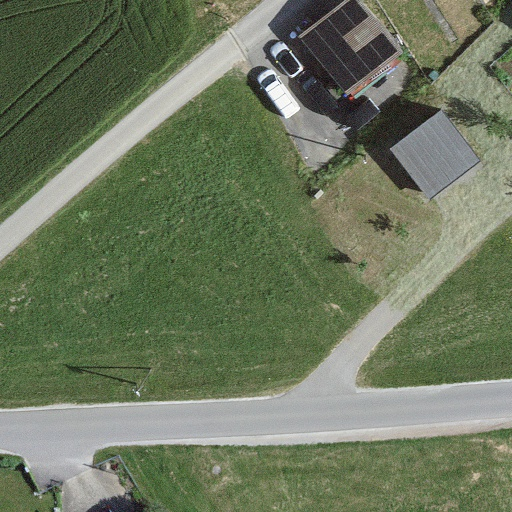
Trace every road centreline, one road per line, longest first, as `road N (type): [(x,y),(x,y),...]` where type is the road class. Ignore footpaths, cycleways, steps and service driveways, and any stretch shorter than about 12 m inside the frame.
road 1 (tertiary): [(0,433),(373,419),(511,402)]
road 2 (unknown): [(353,420),(375,339),(511,203)]
